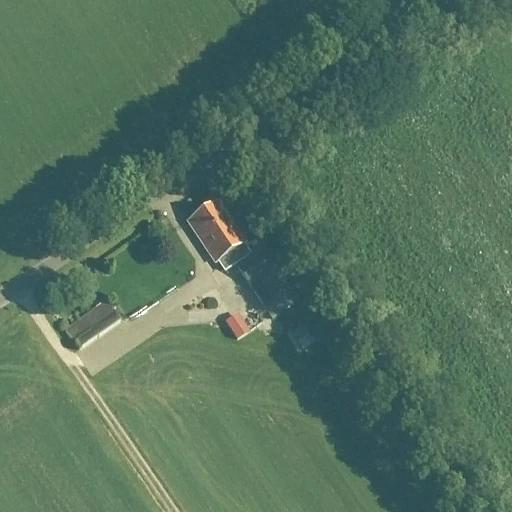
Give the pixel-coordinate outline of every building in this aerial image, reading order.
[(296,0),(302,9),(314,0),(296,0)] [(244,248),(245,248),(246,247),(248,250),(259,242),(241,216),(230,224),(217,205),(188,224),(216,266),(218,264),(225,274),(250,257),(244,248)] [(264,251),(237,269),(272,320),(299,301),(264,251)] [(297,302),(279,316),(284,323),(303,311),(297,302)] [(110,330),(119,324),(106,303),(65,333),(75,347),(106,325),(110,330)] [(238,314),(225,322),(237,340),(250,332),(238,314)] [(310,323),(292,333),(303,351),(321,340),(310,323)]
